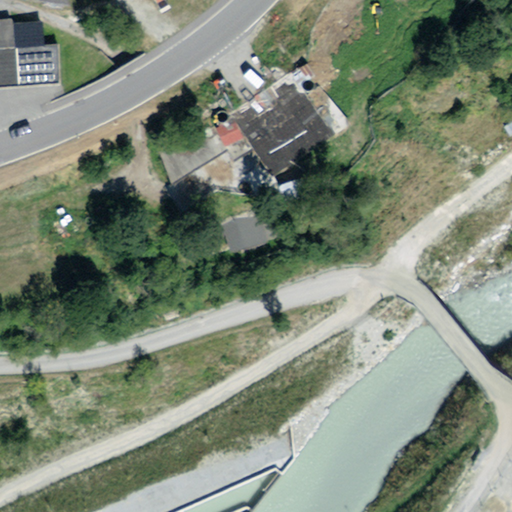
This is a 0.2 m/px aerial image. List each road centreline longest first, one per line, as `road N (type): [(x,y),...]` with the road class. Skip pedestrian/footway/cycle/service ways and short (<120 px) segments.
road 1 (track): [(0,499),(232,402),(355,288)]
road 2 (unclassified): [(0,369),(127,357),(346,288),(398,287)]
road 3 (tertiary): [(0,147),(62,125),(149,75),(250,0)]
road 4 (track): [(511,166),(355,288)]
road 5 (unclassified): [(509,404),(398,287)]
road 6 (track): [(123,511),(249,462)]
